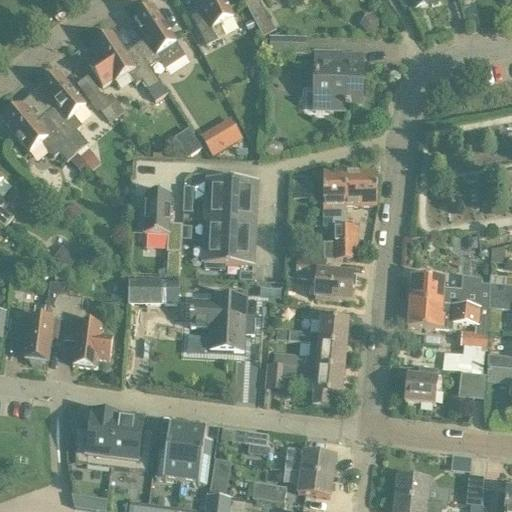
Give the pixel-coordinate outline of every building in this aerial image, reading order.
[(196,0),(204,14),(192,21),(206,49),(226,38),(220,28),(234,21),(223,0),(196,0)] [(439,6),(440,2),(443,1),(442,0),(412,0),(415,10),(429,6),(432,8),(439,6)] [(146,42),(136,49),(151,72),(151,71),(162,64),(167,72),(187,59),(153,9),(133,23),(146,42)] [(250,18),(263,40),(276,33),(263,11),(250,18)] [(188,60),(199,53),(187,34),(176,42),(188,60)] [(104,91),(115,84),(116,86),(129,77),(137,89),(143,85),(149,94),(161,86),(151,71),(151,72),(136,49),(126,56),(113,36),(92,50),(100,62),(89,69),(104,91)] [(271,55),(305,56),(306,42),(272,41),(271,55)] [(320,108),(361,108),(361,62),(342,62),(342,57),(316,56),(315,89),(321,89),(320,108)] [(56,109),(46,118),(79,156),(89,147),(78,133),(83,129),(74,119),(87,108),(59,76),(41,92),(56,109)] [(61,156),(69,165),(79,156),(46,118),(37,125),(22,108),(3,124),(31,156),(43,146),(55,161),(61,156)] [(242,140),(230,118),(200,136),(212,158),(242,140)] [(345,210),(345,177),(323,177),(323,229),(333,229),(333,264),(339,264),(339,248),(345,249),(345,229),(344,229),(344,210),(345,210)] [(377,177),(345,177),(345,210),(376,210),(377,177)] [(0,226),(1,227),(0,228),(5,231),(15,220),(5,212),(10,207),(0,199),(0,187),(4,182),(0,178),(0,226)] [(257,186),(207,184),(206,205),(256,208),(257,186)] [(184,190),(183,203),(193,203),(193,191),(184,190)] [(168,197),(143,195),(141,237),(164,238),(163,253),(177,253),(179,223),(166,222),(168,197)] [(192,216),(193,203),(183,203),(183,216),(192,216)] [(256,208),(206,205),(205,225),(255,228),(256,208)] [(73,206),(63,215),(72,225),(82,215),(73,206)] [(255,228),(205,225),(204,246),(254,248),(255,228)] [(355,264),(363,264),(363,256),(355,255),(355,230),(345,229),(345,249),(339,248),(339,264),(355,264)] [(192,230),(182,230),(181,243),(191,243),(192,230)] [(254,248),(204,246),(203,265),(205,265),(205,270),(225,271),(225,266),(253,268),(254,248)] [(64,247),(53,261),(68,272),(79,259),(64,247)] [(315,302),(350,305),(353,277),(324,275),(325,264),(299,261),(297,282),(317,284),(315,302)] [(252,285),(253,275),(240,274),(239,284),(252,285)] [(52,343),(64,345),(70,301),(73,276),(55,277),(54,288),(51,287),(46,322),(31,320),(25,363),(31,364),(32,369),(40,370),(42,366),(48,366),(52,343)] [(412,280),(410,305),(444,307),(454,308),(488,312),(489,312),(489,299),(489,294),(490,287),(481,286),(482,282),(463,280),(462,293),(445,292),(446,282),(412,280)] [(128,308),(177,309),(177,285),(129,284),(128,308)] [(489,299),(511,301),(511,289),(490,287),(489,294),(489,299)] [(511,314),(511,301),(489,299),(489,312),(511,314)] [(70,301),(64,345),(77,346),(73,369),(97,373),(99,363),(111,365),(114,341),(102,339),(103,330),(88,328),(90,315),(82,314),(84,303),(70,301)] [(212,355),(243,356),(246,304),(213,302),(213,308),(193,307),(192,332),(213,333),(212,355)] [(454,308),(444,307),(410,305),(408,331),(444,334),(445,322),(453,322),(453,326),(475,329),(475,338),(462,337),(461,348),(486,350),(487,338),(488,325),(488,312),(454,308)] [(278,344),(310,347),(346,351),(348,325),(335,324),(336,314),(310,312),(309,323),(321,324),(320,338),(279,334),(278,344)] [(309,361),(305,361),(288,359),(287,369),(344,374),(346,351),(310,347),(309,361)] [(511,361),(488,359),(487,370),(511,373),(511,361)] [(330,411),(331,399),(342,400),(344,374),(287,369),(267,368),(265,391),(284,393),(285,380),(315,383),(313,409),(330,411)] [(511,373),(487,370),(487,386),(511,389),(509,401),(511,401),(511,373)] [(460,377),(458,401),(484,404),(487,379),(460,377)] [(435,395),(441,395),(442,383),(408,380),(405,406),(434,409),(435,395)] [(113,426),(86,422),(84,439),(69,437),(71,473),(106,477),(113,426)] [(138,429),(113,426),(106,477),(144,482),(149,443),(137,441),(138,429)] [(187,434),(169,432),(167,442),(160,441),(154,485),(180,489),(187,434)] [(233,433),(232,445),(267,450),(269,438),(233,433)] [(207,437),(187,434),(180,489),(206,492),(213,448),(205,447),(207,437)] [(336,460),(303,456),(287,454),(284,476),(300,478),(300,477),(333,481),(336,460)] [(469,476),(470,463),(457,462),(456,474),(469,476)] [(331,502),(333,481),(300,477),(300,478),(298,498),(331,502)] [(397,480),(395,502),(441,507),(441,506),(446,507),(447,495),(429,493),(430,484),(397,480)] [(466,509),(481,510),(484,483),(469,481),(466,509)] [(286,491),(254,486),(252,502),(284,508),(286,491)] [(89,501),(73,499),(75,510),(88,511),(89,501)] [(205,511),(229,511),(230,502),(207,499),(205,511)] [(440,511),(441,507),(395,502),(393,511),(440,511)]
